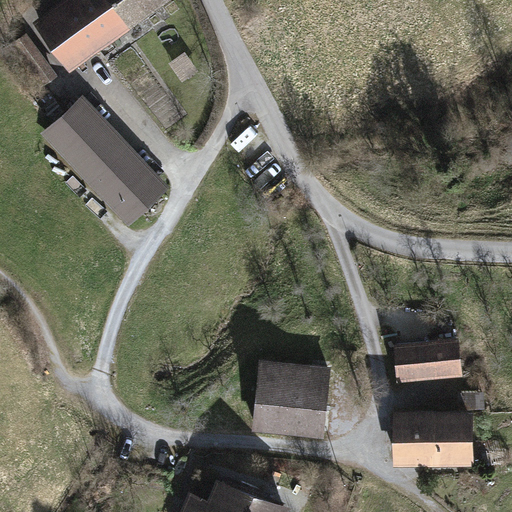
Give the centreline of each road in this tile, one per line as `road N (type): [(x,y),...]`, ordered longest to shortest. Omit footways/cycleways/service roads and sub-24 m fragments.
road 1 (unclassified): [(213,0),(296,167),(332,210),(380,238),(445,252),(511,253)]
road 2 (track): [(0,271),(38,315),(68,379),(105,400)]
